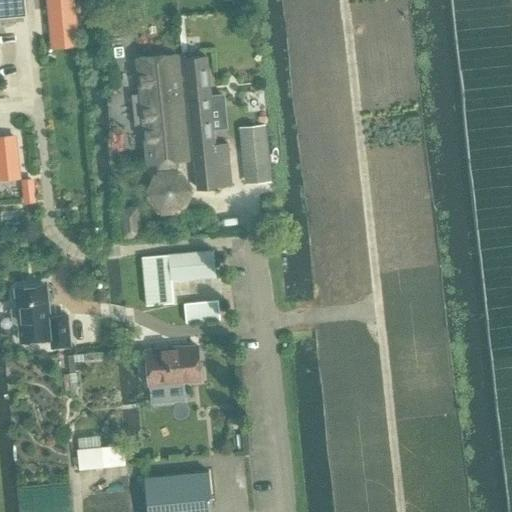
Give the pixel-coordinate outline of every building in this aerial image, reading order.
[(0,0),(0,17),(24,15),(22,0),(0,0)] [(74,7),(48,9),(51,38),(77,36),(74,7)] [(141,94),(132,95),(135,125),(145,124),(148,163),(148,164),(158,163),(177,162),(187,161),(187,160),(176,55),(138,58),(141,94)] [(185,60),(198,191),(230,187),(225,145),(214,146),(209,103),(204,58),(185,60)] [(264,126),(239,128),(243,165),(268,163),(264,126)] [(0,138),(0,179),(19,177),(14,137),(0,138)] [(25,202),(34,201),(32,181),(23,182),(25,202)] [(137,208),(121,210),(123,237),(140,236),(137,208)] [(141,257),(145,306),(173,304),(171,282),(216,278),(214,251),(141,257)] [(14,307),(11,310),(13,321),(15,324),(19,323),(21,342),(51,339),(52,347),(70,345),(67,316),(49,317),(46,286),(15,289),(17,307),(14,307)] [(183,304),(185,324),(220,321),(218,301),(183,304)] [(388,346),(393,396),(452,390),(447,340),(388,346)] [(142,353),(145,387),(197,382),(194,348),(142,353)] [(229,417),(227,423),(231,428),(237,427),(239,422),(236,417),(229,417)] [(76,450),(78,470),(126,466),(124,446),(76,450)] [(141,479),(144,511),(208,511),(205,473),(141,479)]
